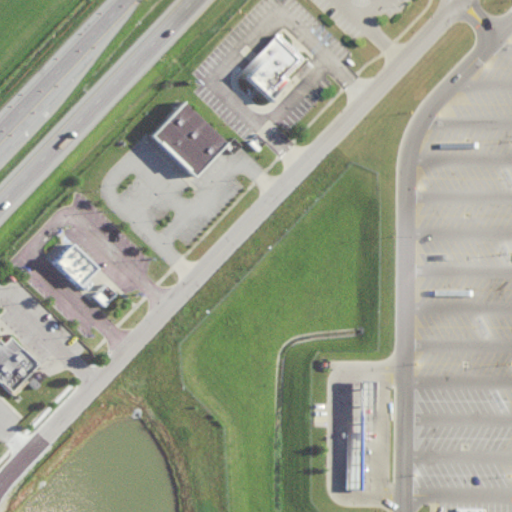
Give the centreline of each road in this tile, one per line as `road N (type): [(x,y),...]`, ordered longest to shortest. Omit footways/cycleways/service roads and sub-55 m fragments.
road 1 (residential): [(0,478),(453,0)]
road 2 (motorway): [(115,0),(0,123)]
road 3 (motorway): [(0,190),(113,68)]
